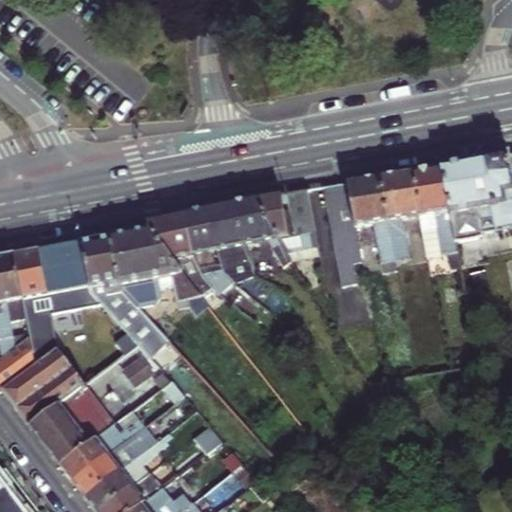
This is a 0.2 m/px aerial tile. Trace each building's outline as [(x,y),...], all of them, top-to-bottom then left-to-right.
[(443,170),(457,244),(483,240),(483,236),(511,230),(511,175),(509,158),(443,170)] [(412,175),(420,219),(435,216),(443,259),(450,258),(451,262),(460,261),(457,244),(443,170),(412,175)] [(401,223),(420,219),(412,175),(381,181),(397,265),(410,263),(405,231),(401,223)] [(398,274),(397,265),(381,181),(349,186),(357,230),(376,227),(376,229),(375,232),(383,277),(398,274)] [(331,224),(333,236),(343,290),(359,287),(355,266),(363,265),(357,230),(349,186),(324,191),(331,224)] [(309,289),(326,279),(310,193),(255,202),(279,241),(283,247),(295,266),(309,289)] [(234,206),(243,248),(279,241),(255,202),(234,206)] [(218,253),(220,253),(235,250),(241,278),(254,275),(249,252),(243,248),(234,206),(208,211),(218,253)] [(218,253),(208,211),(184,216),(193,259),(195,258),(202,276),(208,285),(212,284),(226,281),(220,253),(218,253)] [(193,259),(184,216),(148,223),(148,231),(152,236),(193,289),(198,286),(194,280),(202,276),(195,258),(193,259)] [(152,236),(148,231),(109,237),(119,285),(130,301),(136,308),(156,304),(160,297),(159,288),(174,286),(178,308),(188,307),(195,317),(208,308),(193,289),(152,236)] [(119,285),(109,237),(82,243),(90,290),(91,294),(100,305),(137,349),(148,361),(167,345),(149,326),(139,333),(120,309),(130,301),(119,285)] [(40,251),(49,299),(90,290),(82,243),(40,251)] [(295,266),(283,247),(275,253),(286,272),(295,266)] [(49,299),(40,251),(14,257),(27,317),(38,315),(37,310),(51,308),(49,299)] [(14,257),(0,259),(0,340),(14,338),(11,321),(27,317),(14,257)] [(60,353),(86,388),(137,349),(100,305),(86,316),(103,339),(86,351),(79,341),(68,347),(60,334),(67,332),(62,310),(52,312),(53,319),(57,339),(60,353)] [(27,317),(28,324),(53,319),(52,312),(51,308),(37,310),(38,315),(27,317)] [(0,340),(0,341),(1,345),(4,359),(0,362),(0,389),(4,394),(38,369),(35,354),(32,339),(16,350),(14,338),(0,340)] [(57,339),(35,354),(38,369),(60,353),(57,339)] [(38,369),(4,394),(31,430),(61,407),(86,388),(60,353),(38,369)] [(170,387),(143,408),(148,415),(168,399),(175,408),(183,402),(170,387)] [(31,430),(62,471),(92,448),(83,436),(109,415),(103,408),(77,428),(61,407),(31,430)] [(367,420),(358,428),(365,438),(375,430),(367,420)] [(349,450),(365,438),(358,428),(342,441),(349,450)] [(109,434),(92,448),(62,471),(74,486),(122,449),(109,434)] [(152,450),(138,461),(142,467),(166,448),(162,442),(152,450)] [(74,486),(86,502),(132,465),(138,461),(152,450),(147,443),(128,457),(122,449),(74,486)] [(330,464),(319,450),(312,455),(323,470),(330,464)] [(86,502),(94,511),(104,511),(134,489),(145,480),(132,465),(86,502)] [(25,511),(0,479),(0,511),(25,511)] [(157,497),(137,511),(176,511),(168,501),(184,488),(177,480),(157,497)] [(104,511),(137,511),(157,497),(153,492),(142,500),(134,489),(104,511)]
